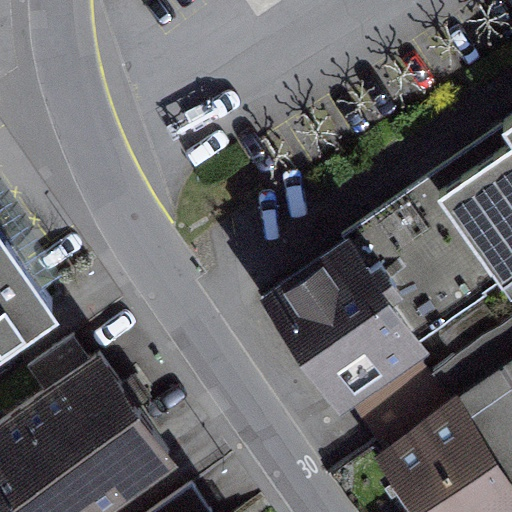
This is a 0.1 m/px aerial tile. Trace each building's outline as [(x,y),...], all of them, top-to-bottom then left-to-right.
[(511,103),(501,111),(504,116),(261,286),(336,393),(504,275),(510,284),(511,282),(511,103)] [(0,340),(59,299),(0,216),(0,340)] [(454,397),(378,450),(422,511),(511,511),(511,486),(506,477),(511,473),(511,324),(439,375),(454,397)] [(0,495),(12,511),(73,511),(171,442),(103,347),(0,420),(0,495)] [(216,511),(195,481),(149,511),(216,511)]
